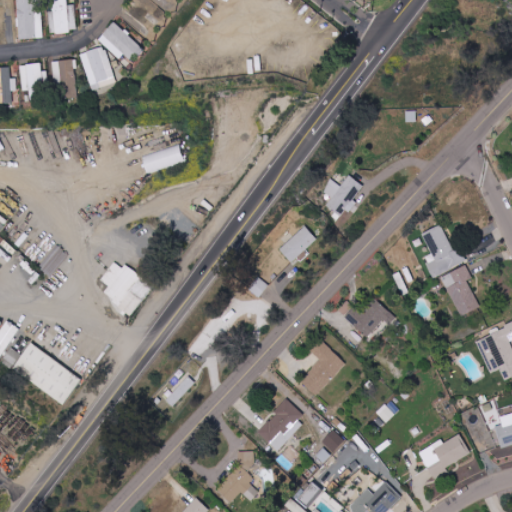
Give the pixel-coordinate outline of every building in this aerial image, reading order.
[(42,38),(40,0),(17,0),(19,39),(42,38)] [(77,32),(76,6),(68,6),(67,0),(53,0),(55,33),(77,32)] [(121,59),(126,53),(134,61),(145,49),(115,21),(99,39),(121,59)] [(81,53),(94,91),(118,83),(105,45),(81,53)] [(76,60),(53,61),(54,76),(63,76),(64,98),(78,97),(76,60)] [(30,100),(48,99),(47,71),(42,71),(42,63),(21,65),(22,91),(30,90),(30,100)] [(0,103),(12,103),(12,91),(17,91),(17,78),(11,79),(11,67),(0,67),(0,103)] [(142,153),(146,171),(185,164),(182,146),(142,153)] [(325,208),(340,218),(345,210),(348,212),(366,186),(349,175),(342,186),(332,180),(324,192),(332,198),(325,208)] [(463,264),(445,223),(423,233),(436,260),(427,264),(433,278),(463,264)] [(292,263),(317,239),(305,226),(280,250),(292,263)] [(125,265),(122,268),(115,262),(101,280),(109,286),(103,294),(132,315),(154,286),(125,265)] [(443,276),(459,316),(480,308),(469,280),(473,279),(467,266),(443,276)] [(249,289),(259,298),(269,285),(259,277),(249,289)] [(384,320),(390,325),(397,318),(377,299),(363,313),(355,306),(344,317),(367,338),(384,320)] [(0,352),(4,355),(15,331),(0,324),(0,352)] [(13,366),(22,355),(13,347),(22,335),(19,332),(0,356),(13,366)] [(64,404),(82,378),(31,343),(13,369),(64,404)] [(346,363),(323,343),(314,353),(321,360),(301,382),(317,396),(346,363)] [(166,402),(174,408),(195,382),(187,376),(166,402)] [(299,421),(304,415),(288,400),(258,432),(278,451),(303,425),(299,421)] [(501,448),(511,445),(511,413),(500,417),(502,426),(496,427),(501,448)] [(345,440),(334,430),(322,442),(334,453),(345,440)] [(446,467),(469,456),(459,435),(444,443),(442,440),(421,451),(434,480),(449,473),(446,467)] [(316,455),(323,463),(332,456),(324,447),(316,455)] [(255,464),(255,452),(239,451),(238,463),(255,464)] [(241,492),(251,501),(260,492),(250,483),(254,479),(242,467),(219,492),(231,503),(241,492)] [(388,511),(403,497),(387,482),(374,495),(368,489),(349,508),(353,511),(388,511)] [(207,511),(209,510),(196,498),(183,511),(207,511)]
